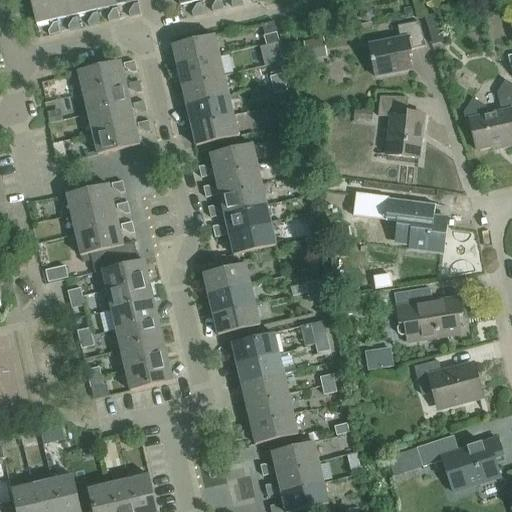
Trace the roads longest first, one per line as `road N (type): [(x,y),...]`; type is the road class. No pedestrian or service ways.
road 1 (residential): [(165,413),(196,406),(202,388),(177,283),(190,242),(144,30)]
road 2 (residential): [(511,341),(490,241),(493,205),(511,200)]
road 3 (residential): [(144,30),(12,59)]
road 4 (residential): [(144,30),(266,11)]
